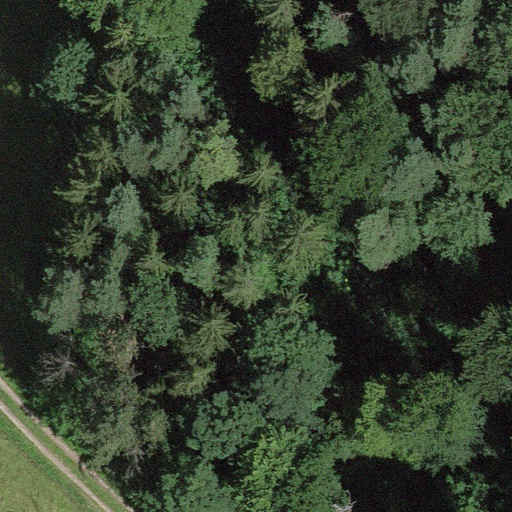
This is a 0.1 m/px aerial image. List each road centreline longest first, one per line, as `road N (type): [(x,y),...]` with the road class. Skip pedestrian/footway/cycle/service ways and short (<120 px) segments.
road 1 (track): [(511,270),(420,511)]
road 2 (track): [(130,511),(0,372)]
